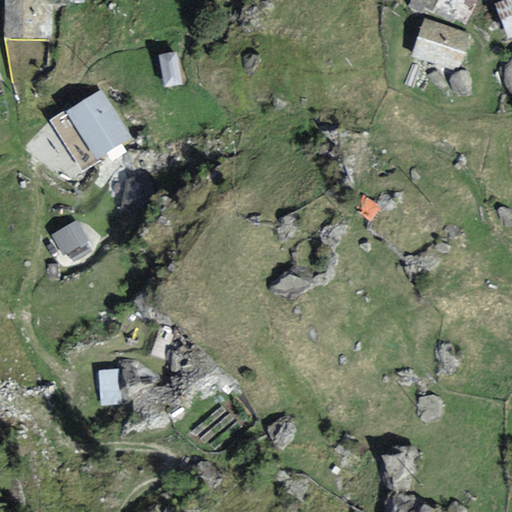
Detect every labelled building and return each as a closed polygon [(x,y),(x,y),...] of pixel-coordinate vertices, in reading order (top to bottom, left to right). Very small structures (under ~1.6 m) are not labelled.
[(54,0),(0,0),(0,43),(55,43),(54,0)] [(457,0),(413,0),(449,17),(457,0)] [(511,0),(484,0),(495,31),(511,24),(511,0)] [(475,34),(417,18),(404,65),(462,81),(475,34)] [(132,139),(95,93),(57,123),(94,170),(132,139)] [(78,215),(52,231),(67,256),(93,241),(78,215)] [(121,365),(101,366),(103,401),(123,400),(121,365)]
